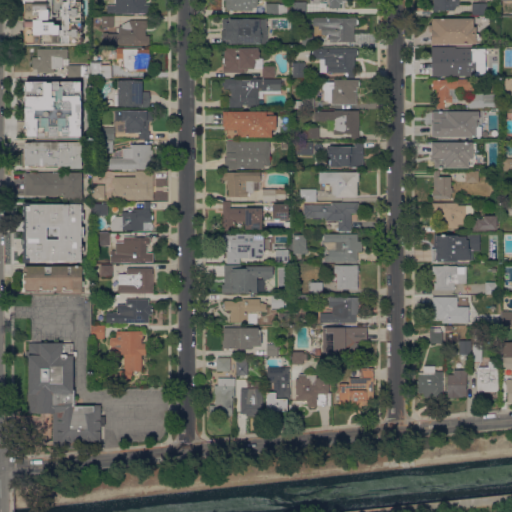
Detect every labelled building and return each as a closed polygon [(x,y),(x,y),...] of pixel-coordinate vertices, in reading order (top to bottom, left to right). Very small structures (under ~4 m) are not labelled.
[(25,43),(25,0),(82,0),(82,4),(83,4),(83,8),(82,8),(81,16),(83,16),(83,20),(81,20),(81,24),(83,24),(83,29),(81,29),(81,37),(83,37),(83,41),(81,41),(81,43),(25,43)] [(107,13),(107,4),(110,4),(110,0),(146,0),(146,4),(149,4),(149,13),(107,13)] [(257,0),(257,7),(253,7),(253,10),(227,10),(227,7),(226,7),(226,0),(257,0)] [(347,0),(347,1),(342,1),(342,3),(341,3),(340,8),(329,8),(329,2),(325,2),(325,0),(347,0)] [(459,0),(459,6),(456,6),(456,8),(455,8),(455,10),(454,10),(454,16),(434,16),(434,0),(459,0)] [(480,3),(480,0),(488,0),(488,14),(472,14),(472,3),(480,3)] [(266,3),(279,3),(279,4),(288,4),(288,16),(266,16),(266,3)] [(315,3),(315,16),(303,15),(303,3),(315,3)] [(114,27),(102,27),(102,16),(114,16),(114,27)] [(330,41),(330,39),(329,39),(329,34),(322,35),(322,28),(319,28),(319,25),(312,25),(312,17),(357,17),(357,19),(358,20),(359,23),(357,25),(354,25),(355,41),(330,41)] [(266,34),(268,34),(268,43),(220,43),(220,31),(226,31),(226,23),(229,23),(229,19),(266,18),(266,34)] [(474,26),(476,26),(476,33),(479,33),(480,36),(480,38),(479,42),(432,44),(432,31),(429,31),(429,24),(432,24),(432,22),(432,20),(434,18),(474,18),(474,26)] [(111,44),(111,33),(119,33),(119,25),(122,25),(122,24),(128,20),(148,20),(148,27),(146,27),(146,35),(150,35),(150,44),(125,44),(111,44)] [(313,47),(298,47),(298,34),(313,34),(313,47)] [(225,47),(259,48),(259,58),(263,58),(263,65),(276,65),(275,77),(263,77),(263,68),(248,68),(247,72),(224,72),(224,64),(224,63),(223,62),(223,58),(225,57),(225,47)] [(348,77),(348,72),(319,73),(319,58),(313,59),(313,48),(355,47),(356,77),(348,77)] [(431,47),(459,47),(460,54),(461,54),(461,62),(466,62),(466,72),(431,72),(431,47)] [(68,48),(68,58),(69,58),(69,65),(90,65),(90,72),(88,72),(88,77),(68,77),(68,64),(63,64),(63,67),(57,67),(57,68),(54,68),(54,72),(38,72),(38,68),(33,68),(33,56),(38,56),(38,48),(68,48)] [(124,49),(150,48),(150,71),(126,71),(126,68),(124,69),(124,58),(117,58),(117,57),(115,57),(115,51),(117,51),(117,48),(124,48),(124,49)] [(111,76),(91,76),(91,62),(101,62),(101,64),(111,64),(111,76)] [(305,62),(305,78),(293,78),(293,62),(305,62)] [(477,62),(493,62),(493,64),(500,64),(500,76),(477,76),(477,62)] [(474,89),(458,90),(459,101),(445,101),(445,107),(437,108),(437,89),(432,89),(432,79),(474,78),(474,89)] [(280,79),(280,93),(262,93),(262,98),(258,98),(258,104),(242,104),(242,107),(229,107),(229,97),(231,97),(231,91),(229,91),(229,89),(224,89),(224,86),(222,86),(222,81),(224,81),(224,79),(280,79)] [(321,82),(333,82),(333,79),(360,79),(362,81),(361,85),(359,87),(356,87),(357,105),(332,105),(332,102),(329,102),(329,100),(323,100),(323,91),(321,91),(321,82)] [(114,94),(118,94),(118,80),(142,80),(142,92),(150,92),(150,105),(114,105),(114,94)] [(25,136),(25,132),(24,132),(24,128),(26,128),(26,125),(25,125),(25,100),(26,100),(26,86),(25,86),(25,81),(47,81),(47,82),(51,82),(51,81),(59,81),(59,86),(63,86),(63,81),(81,81),(81,124),(80,124),(80,128),(81,128),(81,136),(62,136),(62,130),(58,130),(58,136),(48,136),(48,130),(45,130),(45,136),(38,136),(25,136)] [(468,108),(468,92),(484,92),(484,94),(495,94),(495,106),(484,106),(484,108),(468,108)] [(314,109),(302,109),(302,97),(314,97),(314,109)] [(153,110),(153,120),(148,120),(148,132),(150,132),(150,139),(140,139),(140,132),(126,132),(126,120),(120,120),(120,110),(153,110)] [(359,114),(360,114),(360,126),(359,139),(352,139),(352,134),(334,134),(334,120),(315,120),(315,113),(317,113),(317,111),(335,111),(335,110),(359,110),(359,114)] [(224,126),(222,126),(223,111),(266,111),(266,115),(270,115),(271,114),(276,115),(276,129),(271,129),(271,137),(240,137),(237,137),(237,130),(224,129),(224,126)] [(479,119),(475,119),(476,137),(431,137),(431,111),(446,111),(479,111),(479,119)] [(99,132),(103,133),(103,127),(115,127),(115,139),(99,139),(99,132)] [(319,138),(303,138),(303,129),(308,129),(308,127),(319,127),(319,138)] [(99,140),(114,140),(113,152),(99,152),(99,140)] [(270,140),(270,165),(265,165),(265,168),(238,168),(238,169),(225,169),(225,157),(227,157),(227,140),(270,140)] [(331,157),(327,157),(328,145),(355,146),(355,140),(364,140),(363,167),(348,167),(348,166),(343,166),(343,167),(331,166),(331,165),(329,165),(329,159),(331,159),(331,157)] [(32,142),(82,142),(82,168),(70,168),(70,165),(69,165),(69,166),(49,166),(49,165),(36,165),(36,166),(28,166),(28,165),(25,165),(25,143),(32,143),(32,142)] [(313,154),(297,154),(297,142),(313,142),(313,154)] [(472,142),(472,143),(475,143),(475,160),(469,160),(469,167),(434,167),(434,161),(431,161),(431,142),(472,142)] [(151,144),(151,150),(153,150),(153,162),(149,162),(149,169),(110,169),(110,158),(111,158),(115,151),(131,144),(151,144)] [(154,199),(113,200),(113,189),(114,189),(114,185),(113,183),(113,180),(114,178),(114,176),(136,177),(136,171),(154,171),(154,199)] [(261,182),(260,182),(260,189),(254,189),(254,193),(250,193),(250,195),(248,195),(248,197),(229,197),(229,189),(228,189),(228,183),(227,183),(227,180),(224,180),(224,171),(261,171),(261,182)] [(451,187),(453,187),(453,193),(452,193),(452,198),(442,198),(442,199),(433,199),(433,190),(434,190),(434,171),(440,171),(440,176),(451,176),(451,187)] [(479,182),(466,182),(466,171),(479,171),(479,182)] [(83,199),(63,199),(63,195),(27,195),(26,172),(83,172),(83,199)] [(318,172),(358,172),(358,181),(357,181),(357,196),(335,196),(335,194),(331,194),(331,186),(329,186),(329,183),(318,183),(318,172)] [(105,198),(91,198),(91,184),(105,184),(105,198)] [(285,189),(285,199),(275,199),(275,201),(262,201),(262,189),(277,189),(277,188),(280,188),(280,189),(285,189)] [(299,188),(316,188),(316,201),(299,201),(299,188)] [(145,222),(145,229),(123,229),(123,231),(111,231),(111,224),(112,222),(114,220),(116,216),(122,216),(122,212),(129,212),(129,210),(132,210),(132,212),(134,212),(134,208),(145,208),(145,202),(150,202),(151,212),(152,212),(152,215),(153,215),(153,220),(152,220),(152,222),(145,222)] [(263,228),(246,229),(245,221),(235,222),(235,230),(224,230),(223,202),(231,202),(231,208),(262,208),(263,228)] [(306,217),(306,215),(304,215),(304,205),(333,205),(333,202),(359,202),(359,213),(351,213),(352,231),(339,231),(339,220),(326,220),(326,217),(320,217),(320,219),(316,219),(315,217),(306,217)] [(459,202),(459,205),(474,205),(474,213),(466,213),(466,218),(464,218),(464,224),(458,224),(458,228),(444,228),(444,221),(440,221),(440,212),(432,212),(432,202),(459,202)] [(85,237),(82,237),(82,244),(84,244),(84,252),(82,252),(82,261),(31,261),(31,262),(24,262),(23,203),(82,203),(82,212),(85,212),(85,220),(82,220),(82,227),(85,226),(85,237)] [(108,203),(108,215),(91,215),(91,203),(108,203)] [(288,203),(288,220),(279,220),(279,217),(271,217),(271,203),(288,203)] [(473,219),(484,219),(484,215),(497,215),(496,233),(473,233),(473,219)] [(110,245),(96,245),(96,233),(110,233),(110,245)] [(325,233),(358,234),(358,241),(359,241),(359,251),(358,251),(358,262),(326,261),(325,260),(325,256),(326,255),(329,255),(329,242),(325,241),(325,233)] [(436,233),(458,233),(458,236),(467,236),(467,240),(469,240),(469,242),(469,245),(469,248),(473,248),(473,260),(458,260),(458,261),(432,262),(432,249),(440,249),(440,244),(436,244),(436,233)] [(264,253),(251,253),(251,258),(241,258),(241,263),(226,263),(226,235),(237,235),(237,234),(264,234),(264,253)] [(289,261),(268,261),(268,249),(289,249),(289,235),(306,235),(306,248),(307,248),(307,253),(289,253),(289,261)] [(111,262),(111,250),(116,250),(116,242),(125,242),(125,237),(149,237),(151,239),(151,242),(149,244),(148,244),(148,250),(150,250),(150,252),(154,252),(154,262),(111,262)] [(127,268),(153,267),(153,270),(154,272),(153,272),(153,273),(154,273),(154,287),(154,290),(154,292),(119,292),(118,287),(113,287),(113,276),(101,276),(101,265),(113,264),(113,274),(127,274),(127,272),(126,272),(126,269),(127,269),(127,268)] [(359,264),(359,289),(337,289),(337,282),(331,282),(331,272),(335,272),(335,264),(359,264)] [(82,265),(82,267),(84,267),(84,273),(82,273),(82,281),(85,281),(85,286),(83,286),(83,292),(75,292),(75,291),(73,291),(73,289),(24,289),(24,266),(82,265)] [(241,265),(241,268),(246,268),(246,265),(273,265),(273,277),(270,277),(270,279),(264,279),(264,277),(258,277),(258,292),(224,292),(224,284),(226,284),(226,265),(241,265)] [(455,290),(434,289),(435,282),(436,282),(436,274),(433,274),(433,265),(444,265),(449,265),(467,266),(467,283),(455,283),(455,290)] [(308,282),(322,282),(322,292),(308,293),(308,282)] [(484,282),(496,282),(496,294),(484,294),(484,282)] [(96,295),(112,295),(113,306),(96,307),(96,295)] [(271,308),(271,295),(284,295),(284,308),(271,308)] [(330,307),(330,296),(360,297),(360,304),(359,304),(358,314),(357,314),(357,322),(344,322),(344,317),(339,317),(332,318),(332,307),(330,307)] [(432,297),(457,296),(457,307),(469,307),(469,322),(442,322),(442,320),(432,320),(432,297)] [(231,322),(231,309),(225,309),(225,307),(224,306),(224,303),(225,302),(225,300),(243,301),(243,298),(261,298),(261,302),(264,302),(264,303),(267,303),(267,311),(250,311),(250,313),(247,313),(248,323),(231,322)] [(127,304),(127,299),(149,299),(149,305),(153,305),(153,314),(149,314),(149,323),(106,323),(106,312),(117,312),(117,304),(127,304)] [(285,312),(285,311),(289,311),(289,312),(290,312),(290,324),(279,324),(279,312),(285,312)] [(511,325),(502,325),(502,311),(511,311),(511,325)] [(91,339),(91,326),(105,326),(105,339),(91,339)] [(262,335),(262,346),(253,346),(253,348),(223,348),(223,340),(224,340),(224,327),(259,327),(259,329),(261,329),(261,335),(262,335)] [(323,327),(368,327),(368,342),(359,342),(359,354),(323,354),(323,327)] [(431,343),(431,332),(434,332),(434,328),(441,328),(441,332),(443,332),(443,342),(431,343)] [(143,330),(143,338),(142,338),(142,343),(146,343),(146,354),(142,354),(142,371),(133,371),(133,376),(132,376),(132,379),(120,379),(120,369),(124,369),(124,354),(113,354),(113,347),(109,344),(110,339),(112,337),(117,337),(117,330),(143,330)] [(471,340),(472,354),(460,354),(460,340),(471,340)] [(74,343),(74,351),(77,351),(77,355),(74,355),(74,390),(75,390),(75,405),(101,405),(101,416),(106,416),(105,426),(101,426),(101,449),(53,448),(53,413),(30,413),(30,400),(27,400),(28,357),(26,357),(26,351),(29,351),(29,342),(74,343)] [(503,342),(511,342),(511,356),(503,356),(503,342)] [(277,355),(266,355),(266,343),(277,344),(277,355)] [(473,343),(482,343),(482,361),(480,361),(480,363),(475,363),(475,361),(473,361),(473,343)] [(292,351),(303,351),(303,353),(307,353),(307,360),(303,360),(303,364),(292,364),(292,351)] [(511,356),(511,369),(502,369),(502,356),(503,356),(511,356)] [(230,371),(217,370),(217,357),(231,357),(230,371)] [(236,375),(236,357),(247,357),(247,375),(236,375)] [(482,391),(482,393),(476,393),(476,367),(487,367),(487,361),(497,361),(497,391),(482,391)] [(442,396),(440,396),(440,398),(434,398),(434,396),(423,396),(423,392),(417,392),(417,372),(423,372),(423,366),(434,365),(434,372),(442,371),(442,396)] [(290,410),(274,409),(274,407),(266,407),(266,395),(274,395),(274,382),(268,382),(268,367),(290,367),(290,410)] [(337,401),(339,401),(339,384),(348,384),(348,378),(361,378),(360,368),(372,368),(373,401),(366,401),(366,405),(355,405),(355,406),(338,406),(337,401)] [(466,397),(447,397),(447,374),(453,374),(453,370),(466,370),(466,397)] [(297,379),(299,379),(299,375),(306,375),(306,374),(317,374),(317,377),(330,377),(330,392),(331,392),(331,405),(318,405),(318,407),(308,407),(308,404),(303,404),(303,400),(296,400),(297,379)] [(215,385),(219,385),(219,377),(235,377),(235,397),(233,397),(232,416),(221,415),(221,414),(210,414),(210,405),(216,405),(216,393),(215,393),(215,385)] [(236,405),(241,405),(241,392),(247,392),(247,381),(257,381),(257,388),(263,388),(263,415),(246,415),(246,414),(236,414),(236,405)]
